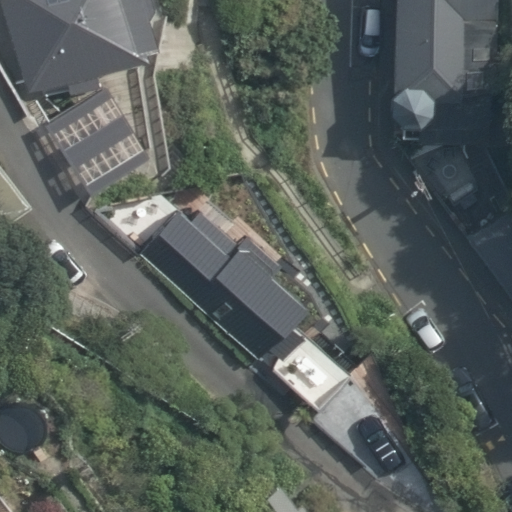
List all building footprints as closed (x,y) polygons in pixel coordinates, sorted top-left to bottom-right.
[(167,0),(5,0),(25,90),(74,81),(77,94),(115,87),(112,70),(177,58),(167,0)] [(503,0),(410,0),(405,121),(500,126),(501,91),(464,89),(468,9),(503,11),(503,0)] [(101,97),(39,136),(76,195),(138,155),(101,97)] [(191,187),(137,253),(269,360),(323,294),(191,187)] [(121,315),(43,267),(17,309),(95,357),(121,315)]
